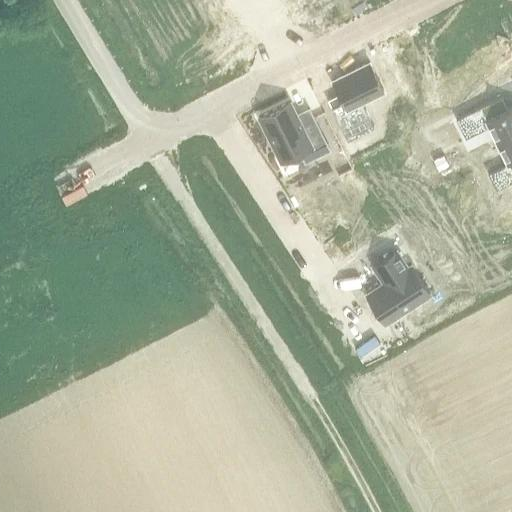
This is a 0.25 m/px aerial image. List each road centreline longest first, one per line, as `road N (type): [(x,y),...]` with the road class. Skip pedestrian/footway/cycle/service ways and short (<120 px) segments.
road 1 (track): [(375,511),(323,410),(151,140)]
road 2 (residential): [(209,112),(375,354)]
road 3 (unclassified): [(151,140),(63,0)]
road 4 (residential): [(431,0),(291,70)]
